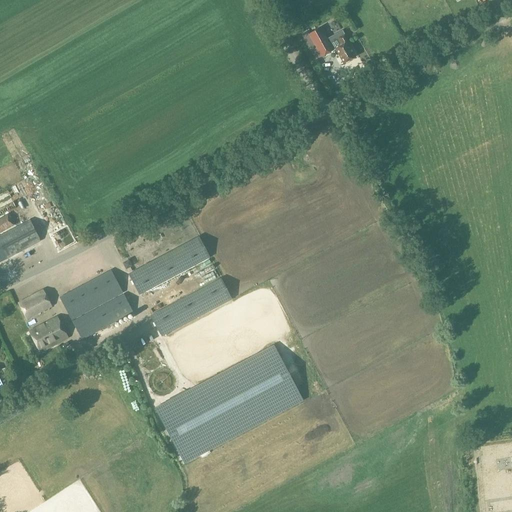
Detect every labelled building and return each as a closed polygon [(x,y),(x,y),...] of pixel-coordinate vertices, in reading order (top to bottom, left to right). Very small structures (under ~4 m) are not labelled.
[(333,51),(325,33),(323,30),(311,36),(322,56),(333,51)] [(345,36),(339,39),(343,46),(336,49),(344,64),(355,58),(352,52),(353,51),(345,36)] [(503,48),(498,50),(503,60),(508,58),(503,48)] [(485,56),(490,67),(496,65),(491,54),(485,56)] [(0,195),(0,217),(18,209),(9,191),(0,195)] [(40,203),(44,213),(55,209),(51,199),(40,203)] [(58,246),(72,241),(68,230),(65,231),(59,217),(48,221),(58,246)] [(0,261),(41,239),(30,220),(0,235),(0,261)] [(199,238),(129,275),(140,295),(210,259),(199,238)] [(1,271),(2,278),(10,276),(9,269),(1,271)] [(60,298),(72,321),(124,294),(111,271),(60,298)] [(162,337),(232,300),(221,280),(151,317),(162,337)] [(27,321),(53,307),(44,290),(18,303),(27,321)] [(134,313),(124,295),(73,322),(83,341),(134,313)] [(58,317),(30,332),(41,353),(69,339),(58,317)] [(304,401),(274,346),(155,409),(185,464),(304,401)] [(20,350),(11,355),(19,371),(28,366),(20,350)] [(87,379),(105,371),(101,363),(83,371),(87,379)] [(16,383),(9,367),(3,370),(8,381),(10,385),(16,383)]
